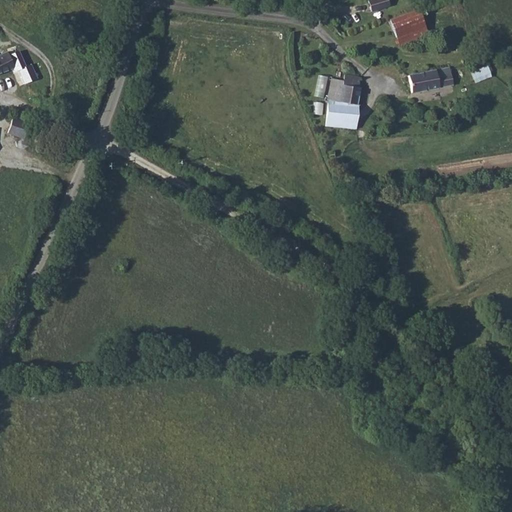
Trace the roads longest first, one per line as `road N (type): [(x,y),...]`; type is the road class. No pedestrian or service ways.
road 1 (track): [(511,425),(313,259),(95,141)]
road 2 (unclassified): [(0,348),(95,141)]
road 3 (residential): [(154,0),(303,24),(355,68)]
road 4 (unclassified): [(95,141),(143,0)]
